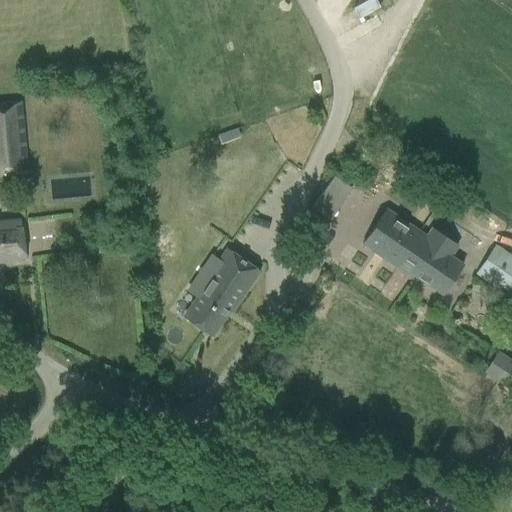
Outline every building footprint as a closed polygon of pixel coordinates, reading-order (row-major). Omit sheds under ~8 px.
[(0,103),(0,153),(9,153),(11,175),(27,174),(20,102),(0,103)] [(424,239),(418,236),(420,233),(385,210),(361,245),(412,279),(414,275),(443,295),(463,265),(450,256),(457,246),(431,229),(424,239)] [(0,262),(25,260),(22,221),(0,222),(0,262)] [(476,274),(511,298),(511,257),(495,246),(476,274)] [(231,311),(258,271),(229,251),(221,263),(211,256),(202,270),(212,277),(184,317),(211,336),(229,310),(231,311)] [(482,373),(510,390),(511,387),(511,360),(496,351),(482,373)]
